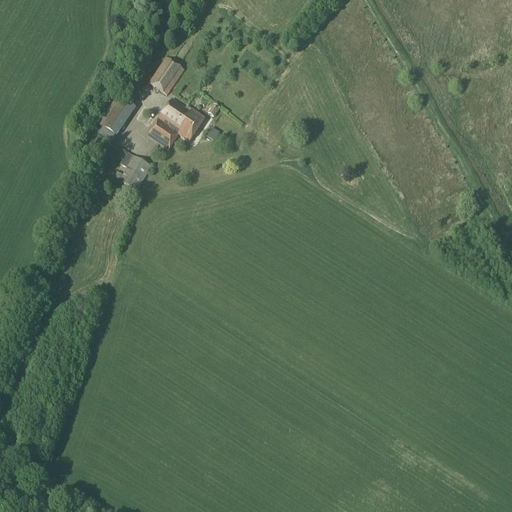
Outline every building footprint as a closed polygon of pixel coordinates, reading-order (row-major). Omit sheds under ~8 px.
[(149,85),(167,97),(184,71),(166,59),(149,85)] [(116,137),(135,110),(117,98),(99,125),(105,129),(100,137),(111,144),(116,137)] [(148,137),(168,151),(178,136),(189,144),(205,121),(187,108),(185,110),(172,101),(148,137)] [(208,115),(214,119),(219,110),(214,106),(208,115)] [(114,180),(137,193),(151,168),(127,155),(121,166),(127,170),(123,177),(117,173),(114,180)]
